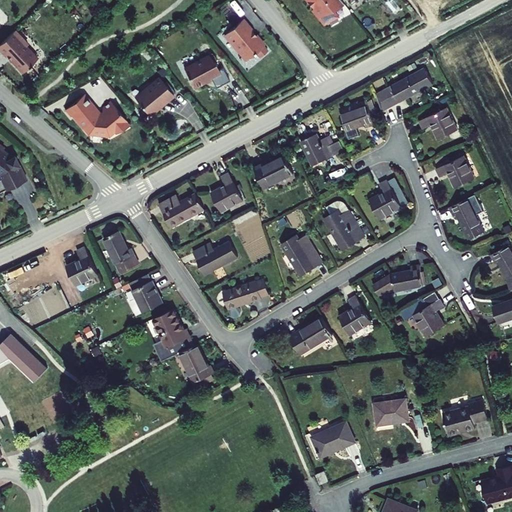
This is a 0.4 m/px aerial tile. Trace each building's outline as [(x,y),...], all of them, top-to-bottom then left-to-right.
[(335,9),(347,3),(344,0),(311,0),(317,6),(314,8),(327,23),(341,15),(335,9)] [(249,60),(258,53),(262,59),(270,52),(253,32),(255,31),(245,20),(227,34),(230,37),(228,39),(235,48),(240,48),(239,53),(245,60),(249,60)] [(45,55),(33,43),(35,41),(22,27),(4,44),(13,53),(14,52),(30,69),(36,63),(37,64),(40,62),(39,61),(45,55)] [(215,79),(216,80),(217,81),(218,81),(228,74),(219,61),(215,55),(190,71),(202,89),(211,84),(211,82),(215,79)] [(432,84),(424,68),(376,93),(384,109),(432,84)] [(167,78),(142,98),(155,114),(157,113),(159,115),(164,110),(163,108),(174,99),(180,94),(167,78)] [(104,110),(104,108),(100,103),(101,102),(92,91),(73,106),(78,113),(89,126),(90,126),(95,132),(115,134),(115,133),(116,134),(121,130),(122,132),(135,125),(132,121),(133,120),(117,100),(110,106),(110,111),(104,110)] [(376,124),(374,118),(368,102),(368,100),(359,103),(360,107),(341,114),(350,138),(359,135),(356,127),(366,124),(368,127),(376,124)] [(421,120),(425,128),(432,124),(440,139),(460,128),(447,105),(421,120)] [(317,133),(300,141),(313,166),(342,152),(338,142),(333,144),(330,145),(326,137),(320,140),(317,133)] [(28,180),(16,154),(0,142),(0,179),(5,190),(28,180)] [(438,168),(442,175),(449,172),(457,186),(476,176),(465,154),(438,168)] [(254,167),(263,186),(293,172),(285,155),(264,165),(263,163),(254,167)] [(244,200),(230,173),(222,177),(226,185),(212,192),(222,212),(244,200)] [(385,190),(370,198),(380,217),(410,203),(396,176),(381,183),(385,190)] [(172,225),(205,208),(197,192),(181,200),(177,194),(160,203),(172,225)] [(457,211),(470,237),(483,230),(467,198),(450,207),(453,213),(457,211)] [(324,218),(344,251),(366,237),(346,204),(341,201),(335,202),(326,207),(330,214),(324,218)] [(106,234),(119,261),(138,252),(134,245),(131,247),(122,227),(106,234)] [(282,243),(302,276),(325,263),(307,234),(300,239),(297,234),(282,243)] [(194,251),(206,273),(239,255),(230,240),(215,249),(211,242),(194,251)] [(78,248),(82,256),(69,263),(78,282),(100,271),(87,244),(78,248)] [(493,255),(497,263),(500,262),(509,278),(507,279),(511,287),(511,250),(509,246),(493,255)] [(412,264),(413,268),(393,271),(374,283),(381,294),(395,285),(396,289),(425,284),(422,263),(412,264)] [(155,278),(152,271),(134,279),(141,294),(134,297),(141,312),(167,300),(157,277),(155,278)] [(258,280),(224,290),(232,315),(234,317),(240,315),(242,311),(241,308),(239,307),(239,305),(264,297),(263,296),(271,293),(266,278),(258,281),(258,280)] [(414,316),(427,337),(446,326),(438,312),(445,307),(436,291),(402,311),(407,320),(414,316)] [(348,299),(352,306),(339,314),(351,333),(372,320),(356,294),(348,299)] [(43,304),(59,304),(59,296),(43,296),(43,304)] [(511,298),(493,306),(499,323),(511,318),(511,298)] [(166,338),(174,354),(182,350),(200,342),(192,326),(189,327),(179,305),(158,315),(168,337),(166,338)] [(300,355),(333,334),(323,318),(302,331),(301,329),(289,336),(300,355)] [(11,334),(0,345),(0,348),(9,360),(33,383),(47,368),(11,334)] [(210,364),(200,342),(182,350),(199,386),(217,377),(214,372),(217,371),(213,363),(210,364)] [(0,364),(9,360),(0,348),(0,364)] [(394,422),(410,420),(408,399),(376,403),(379,423),(394,421),(394,422)] [(483,399),(469,402),(470,406),(443,413),(449,435),(476,428),(474,424),(489,420),(483,399)] [(348,421),(313,436),(319,450),(317,451),(318,454),(321,452),(323,457),(357,442),(348,421)] [(497,472),(499,479),(480,483),(485,506),(511,500),(511,469),(497,472)] [(319,485),(328,482),(324,471),(315,475),(319,485)] [(418,511),(419,509),(390,497),(387,506),(389,506),(386,511),(418,511)]
